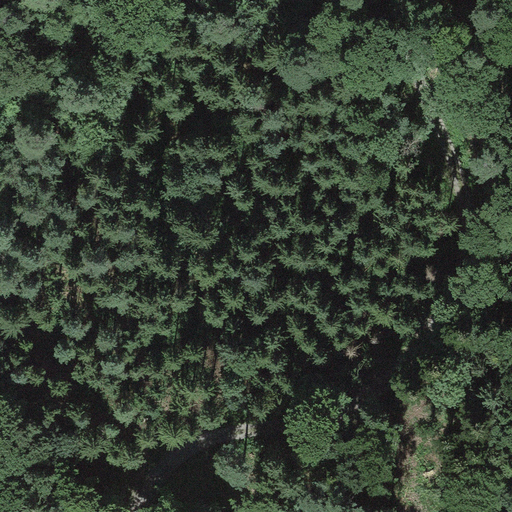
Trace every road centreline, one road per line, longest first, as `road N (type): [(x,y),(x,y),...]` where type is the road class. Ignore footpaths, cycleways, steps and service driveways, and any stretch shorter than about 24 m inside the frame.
road 1 (track): [(409,0),(414,61),(447,131),(463,211),(465,261),(444,322),(354,406),(217,435),(170,464),(150,511)]
road 2 (track): [(94,0),(0,135)]
